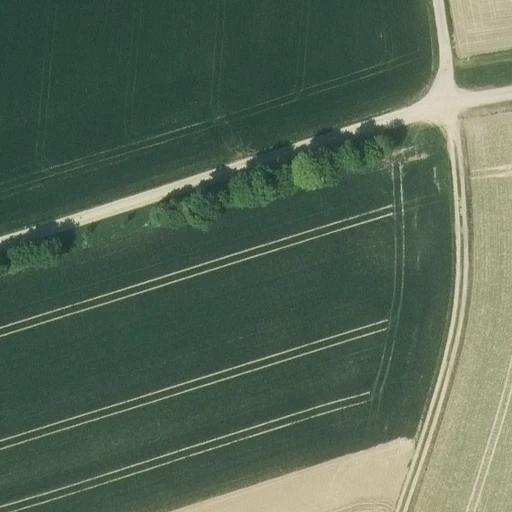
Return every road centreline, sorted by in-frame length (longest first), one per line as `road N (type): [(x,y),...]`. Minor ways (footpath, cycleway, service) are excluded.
road 1 (track): [(0,244),(447,103)]
road 2 (track): [(447,103),(462,245),(458,307),(402,511)]
